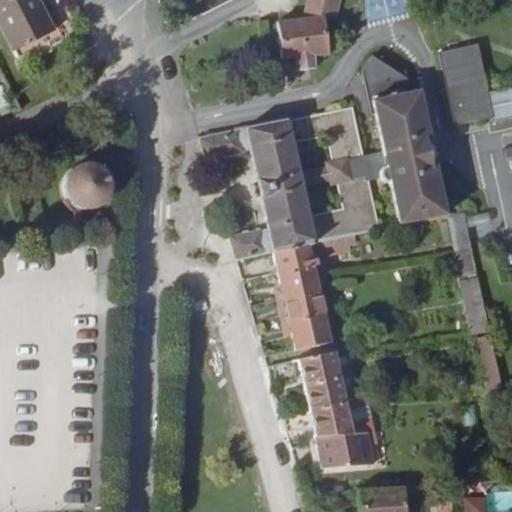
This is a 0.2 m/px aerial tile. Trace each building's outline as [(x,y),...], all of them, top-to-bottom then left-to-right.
[(34,0),(0,0),(0,29),(13,55),(52,34),(34,0)] [(346,0),(305,0),(300,15),(282,18),(285,53),(304,50),(307,62),(322,59),(320,46),(331,45),(329,16),(346,16),(346,0)] [(511,85),(486,92),(473,39),(432,50),(455,126),(493,116),(494,122),(511,117),(511,85)] [(387,236),(451,227),(438,174),(432,175),(431,173),(427,159),(427,155),(433,154),(430,142),(429,142),(419,100),(415,101),(414,95),(366,65),(344,77),(355,122),(358,121),(366,155),(372,180),(366,181),(367,183),(367,185),(368,186),(370,187),(373,188),(375,188),(387,236)] [(347,159),(335,112),(270,125),(279,154),(315,145),(322,171),(327,190),(334,217),(298,225),(305,248),(316,246),(367,239),(353,184),(347,159)] [(279,154),(270,125),(198,140),(205,163),(243,155),(261,232),(228,238),(234,258),(269,253),(305,248),(298,225),(290,196),(287,186),(279,154)] [(366,155),(347,159),(353,184),(366,181),(372,180),(366,155)] [(427,159),(431,173),(437,171),(434,157),(427,159)] [(316,177),(287,186),(290,196),(320,188),(321,192),(327,190),(322,171),(316,173),(316,177)] [(75,172),(72,172),(70,172),(67,174),(65,175),(62,176),(60,179),(58,181),(57,183),(56,186),(55,189),(54,191),(54,194),(55,197),(55,200),(56,203),(57,205),(59,207),(60,209),(63,211),(65,213),(67,214),(70,215),(73,216),(76,217),(78,217),(81,216),(84,215),(86,214),(89,213),(91,211),(93,209),(95,207),(97,204),(98,202),(99,199),(99,197),(99,194),(99,191),(99,188),(98,186),(96,183),(95,180),(93,178),(91,176),(89,174),(86,173),(84,172),(81,172),(78,172),(75,172)] [(477,254),(474,225),(455,227),(460,257),(477,254)] [(305,248),(269,253),(275,277),(311,272),(316,271),(318,262),(316,246),(305,248)] [(479,265),(477,254),(460,257),(462,267),(464,267),(479,265)] [(484,296),(479,265),(464,267),(468,297),(484,296)] [(311,272),(275,277),(282,302),(318,298),(311,272)] [(489,324),(484,296),(468,297),(463,297),(467,326),(489,324)] [(318,298),(282,302),(288,326),(324,322),(318,298)] [(331,349),(324,322),(288,326),(295,353),(331,349)] [(491,334),(489,324),(467,326),(471,352),(493,350),(491,334)] [(307,389),(341,386),(336,363),(335,361),(294,364),(300,389),(307,389)] [(346,411),(341,386),(307,389),(300,389),(275,392),(283,417),(313,414),(346,411)] [(367,410),(346,411),(352,435),(372,435),(367,410)] [(352,435),(346,411),(313,414),(283,417),(287,432),(316,430),(319,436),(352,435)] [(358,468),(352,435),(319,436),(326,466),(358,468)] [(372,435),(352,435),(358,468),(378,469),(372,435)] [(399,511),(399,489),(350,487),(349,511),(399,511)] [(449,511),(449,491),(431,490),(431,511),(449,511)] [(485,511),(485,498),(466,499),(466,511),(485,511)]
